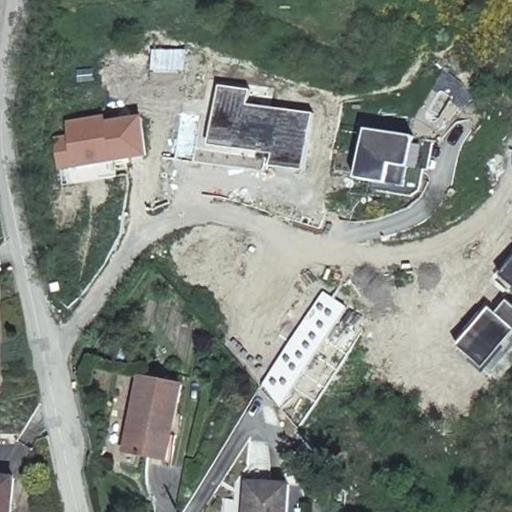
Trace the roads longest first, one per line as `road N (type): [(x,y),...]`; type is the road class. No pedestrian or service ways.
road 1 (residential): [(16,0),(4,152),(83,511)]
road 2 (unknown): [(46,343),(142,227),(195,186),(226,183),(323,221),(375,215)]
